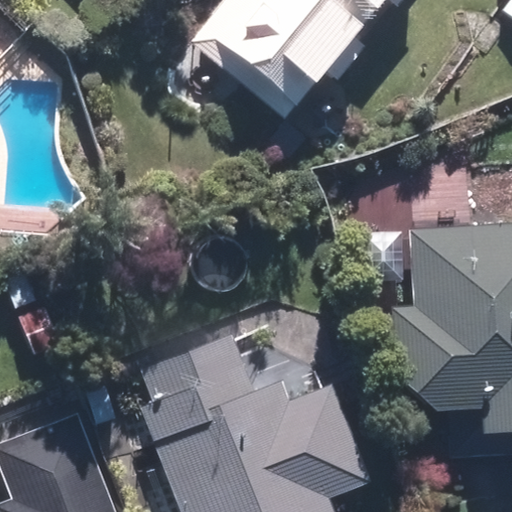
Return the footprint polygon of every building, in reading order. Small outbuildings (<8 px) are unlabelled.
[(227,0),(193,43),(289,120),(386,0),(227,0)] [(451,457),(511,452),(511,220),(414,227),(419,302),(397,304),(402,373),(448,409),(451,457)] [(36,274),(4,290),(38,357),(69,341),(36,274)] [(340,511),(334,496),(377,480),(338,382),(296,399),(288,378),(260,389),(237,331),(144,368),(156,398),(146,402),(188,511),(340,511)] [(123,511),(84,410),(0,443),(0,459),(15,496),(0,502),(0,511),(123,511)]
